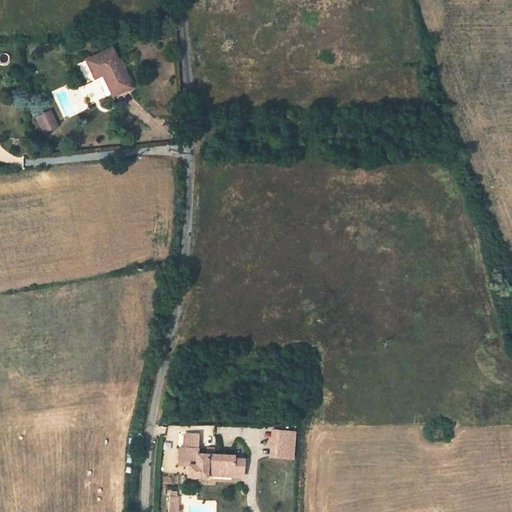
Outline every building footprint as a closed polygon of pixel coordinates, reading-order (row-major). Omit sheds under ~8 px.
[(100,77),(111,98),(127,90),(106,52),(82,65),(92,82),(100,77)] [(33,113),(36,132),(54,128),(51,109),(33,113)] [(295,456),(296,430),(278,430),(278,455),(295,456)] [(440,439),(441,430),(431,430),(431,439),(440,439)] [(184,449),(196,449),(196,435),(184,435),(184,449)] [(243,477),(243,456),(212,455),(206,455),(196,454),(196,449),(184,449),(180,448),(180,466),(188,466),(188,477),(207,478),(207,476),(207,470),(232,471),(232,477),(243,477)] [(177,511),(178,497),(170,497),(169,511),(177,511)]
